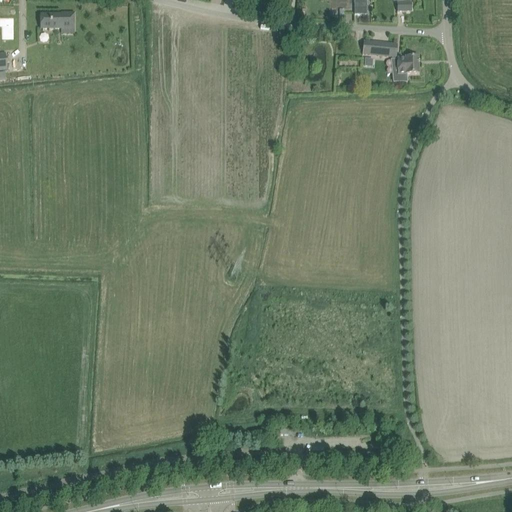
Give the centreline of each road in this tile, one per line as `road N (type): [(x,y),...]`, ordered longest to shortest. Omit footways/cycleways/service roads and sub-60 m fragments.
road 1 (tertiary): [(511,476),(206,485)]
road 2 (tertiary): [(208,499),(425,494),(511,480)]
road 3 (unclassified): [(446,33),(293,24),(159,0)]
road 4 (tertiary): [(206,485),(80,511)]
